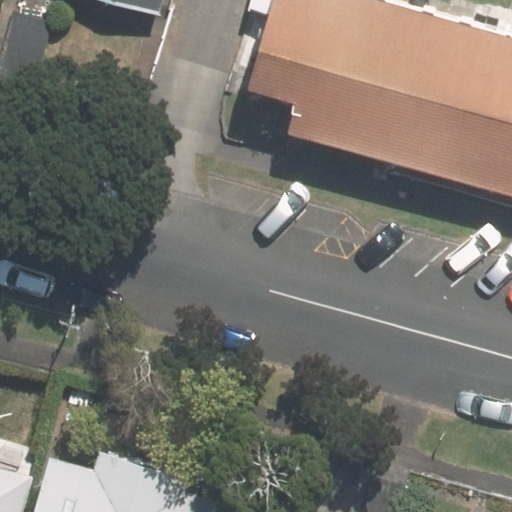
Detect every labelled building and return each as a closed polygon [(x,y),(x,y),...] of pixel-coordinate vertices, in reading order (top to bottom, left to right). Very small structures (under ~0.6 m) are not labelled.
[(138,0),(171,9),(173,0),(138,0)] [(511,4),(497,0),(295,0),(279,60),(330,74),(321,104),(511,158),(511,4)] [(53,24),(11,13),(0,54),(0,78),(36,88),(37,84),(53,24)] [(114,471),(62,458),(46,511),(285,511),(196,487),(198,479),(118,456),(114,471)] [(0,511),(30,511),(40,477),(0,465),(0,511)]
